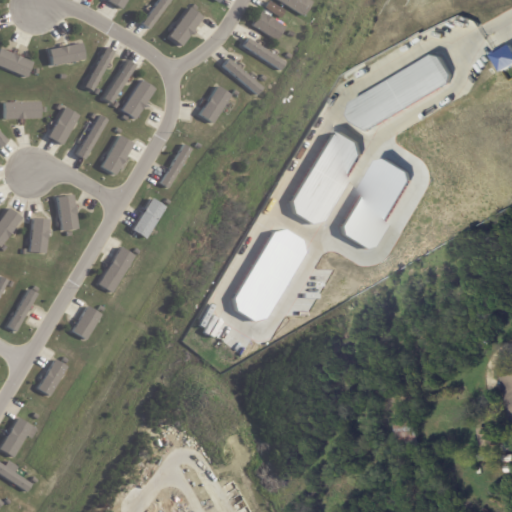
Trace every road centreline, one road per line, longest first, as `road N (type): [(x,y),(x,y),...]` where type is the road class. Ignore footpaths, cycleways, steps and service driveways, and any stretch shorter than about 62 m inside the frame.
road 1 (residential): [(0,403),(167,125),(167,71)]
road 2 (residential): [(167,71),(145,48),(75,9),(28,5)]
